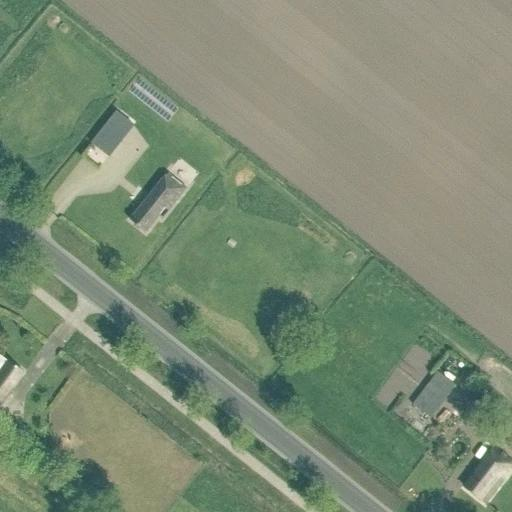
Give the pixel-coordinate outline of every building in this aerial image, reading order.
[(125,120),(114,134),(141,153),(153,140),(125,120)] [(167,174),(130,221),(146,233),(158,218),(161,220),(186,189),(167,174)] [(0,403),(24,373),(8,361),(7,362),(0,357),(0,403)] [(431,420),(455,386),(436,372),(411,406),(431,420)] [(486,505),(508,477),(511,471),(511,464),(494,450),(465,488),(486,505)]
